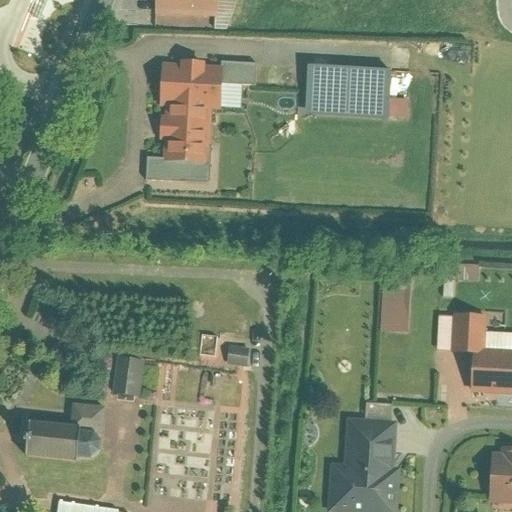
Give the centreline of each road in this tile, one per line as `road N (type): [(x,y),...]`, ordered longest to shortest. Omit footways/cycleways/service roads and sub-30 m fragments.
road 1 (tertiary): [(0,282),(71,102)]
road 2 (residential): [(511,427),(459,431),(440,446),(425,511)]
